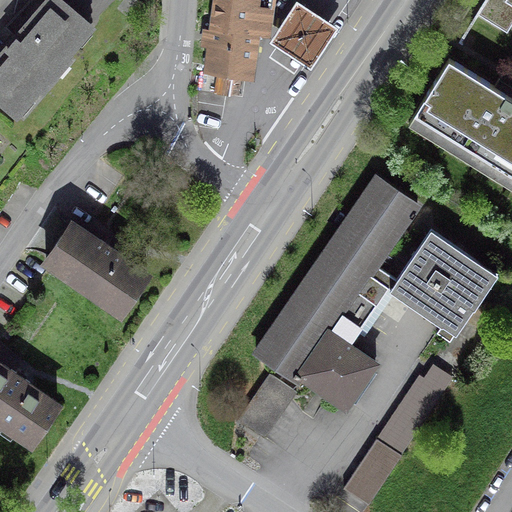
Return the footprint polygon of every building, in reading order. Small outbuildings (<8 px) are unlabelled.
[(62,56),(88,25),(59,0),(45,0),(0,53),(0,99),(14,111),(37,84),(40,87),(64,58),(62,56)] [(216,0),(206,67),(216,68),(212,92),(226,95),(230,71),(244,73),(251,28),(262,30),(266,0),(216,0)] [(511,21),(511,0),(483,0),(475,14),(505,33),(511,21)] [(311,64),(337,27),(299,1),(273,39),(311,64)] [(511,176),(511,99),(504,94),(447,59),(412,115),(511,176)] [(294,380),(298,375),(344,406),(373,362),(347,344),(386,286),(454,333),(471,308),(472,308),(495,274),(429,228),(394,279),(374,264),(416,204),(375,176),(254,352),(294,380)] [(119,311),(144,274),(69,222),(44,259),(119,311)] [(27,384),(28,383),(9,370),(8,371),(0,365),(0,420),(29,441),(55,403),(27,384)] [(263,438),(294,392),(268,374),(236,419),(263,438)] [(342,488),(366,504),(399,455),(374,438),(342,488)]
